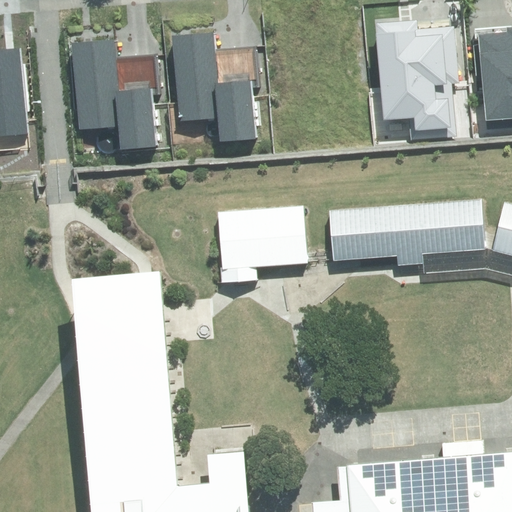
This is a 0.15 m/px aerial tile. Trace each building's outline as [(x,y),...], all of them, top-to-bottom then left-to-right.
[(336,257),(486,246),(483,196),(332,207),(336,257)] [(511,198),(508,197),(494,249),(511,253),(511,198)] [(310,259),(305,201),(221,208),(225,266),(310,259)] [(251,511),(255,511),(250,450),(212,453),(214,482),(181,484),(164,268),(78,276),(96,511),(251,511)] [(511,511),(511,446),(345,462),(348,495),(317,498),(317,511),(511,511)]
